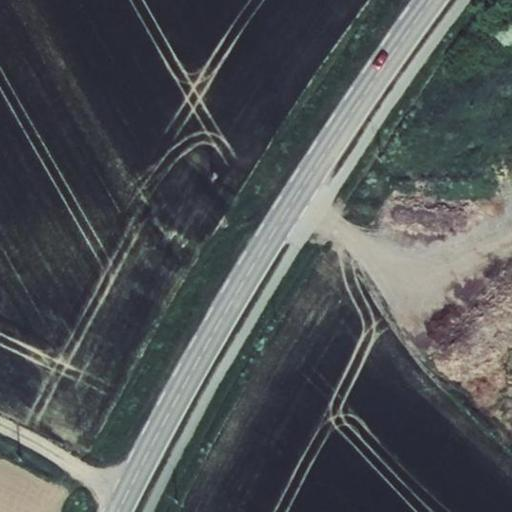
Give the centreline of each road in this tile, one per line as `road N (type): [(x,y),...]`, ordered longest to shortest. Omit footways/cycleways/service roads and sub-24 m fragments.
road 1 (tertiary): [(118,511),(287,210),(432,0)]
road 2 (track): [(0,426),(124,498)]
